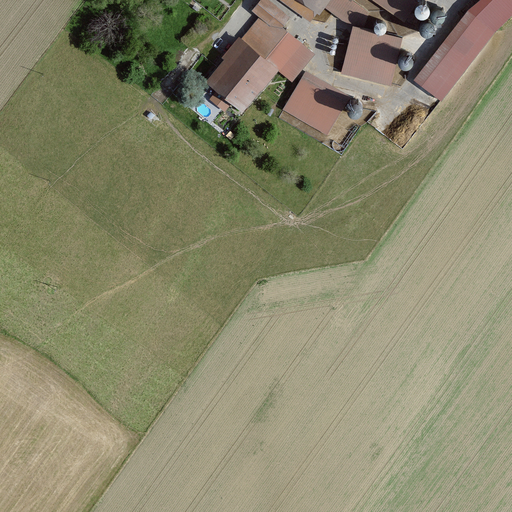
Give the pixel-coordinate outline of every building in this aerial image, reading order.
[(294,15),(274,0),(259,0),(252,9),(260,16),(244,37),(283,68),(281,70),(297,82),(320,52),(286,26),(294,15)] [(282,0),(314,22),(327,4),(358,26),(369,34),(374,28),(381,18),(357,1),(357,0),(282,0)] [(422,0),(376,0),(411,22),(425,1),(422,0)] [(475,9),(420,78),(447,99),(502,30),(475,9)] [(369,34),(358,26),(345,72),(396,86),(407,37),(374,28),(369,34)] [(283,68),(244,37),(209,80),(249,110),(281,70),(283,68)] [(353,95),(309,69),(285,109),(329,135),(353,95)]
